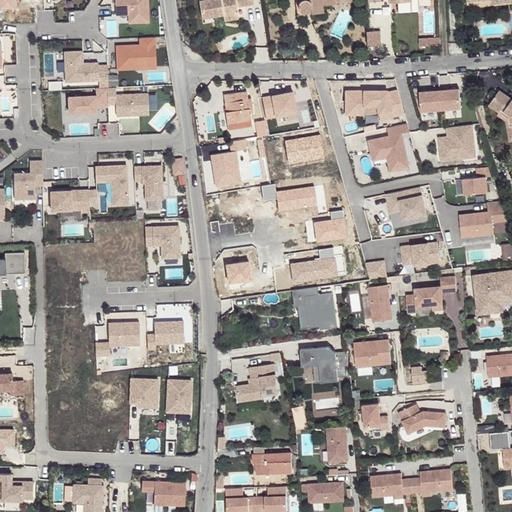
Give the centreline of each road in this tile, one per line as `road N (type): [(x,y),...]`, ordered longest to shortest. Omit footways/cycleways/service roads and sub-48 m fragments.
road 1 (residential): [(204,511),(209,295),(178,70)]
road 2 (residential): [(178,70),(511,57)]
road 3 (unknown): [(478,511),(465,362)]
